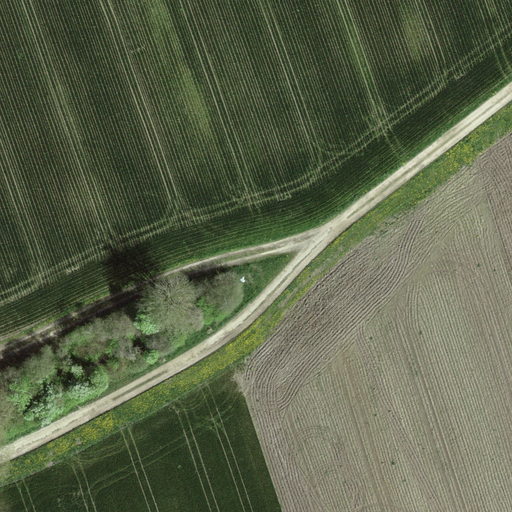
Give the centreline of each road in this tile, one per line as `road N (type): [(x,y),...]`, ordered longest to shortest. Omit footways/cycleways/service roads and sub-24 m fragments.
road 1 (track): [(0,459),(230,335),(334,226)]
road 2 (track): [(0,356),(159,282),(334,226)]
road 3 (track): [(334,226),(511,90)]
